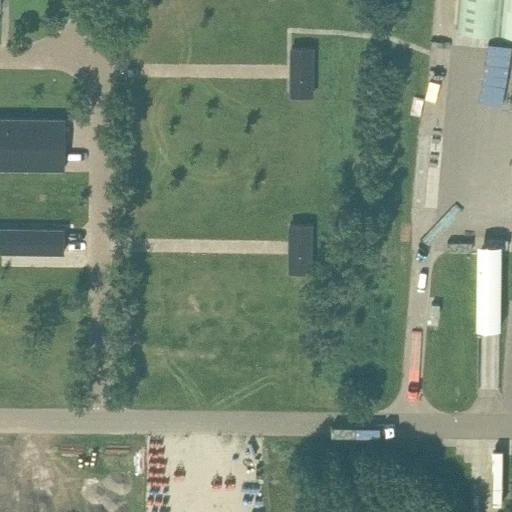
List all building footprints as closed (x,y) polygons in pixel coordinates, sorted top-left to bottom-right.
[(511,0),(459,0),(456,29),(511,34),(511,0)] [(292,47),(291,79),(291,94),(312,94),(312,47),(292,47)] [(29,169),(29,168),(64,168),(65,118),(0,117),(0,167),(25,168),(25,169),(29,169)] [(311,223),(290,223),(290,270),(311,271),(311,223)] [(0,251),(51,252),(64,252),(64,228),(0,227),(0,251)] [(439,304),(431,303),(430,313),(438,313),(439,304)]
